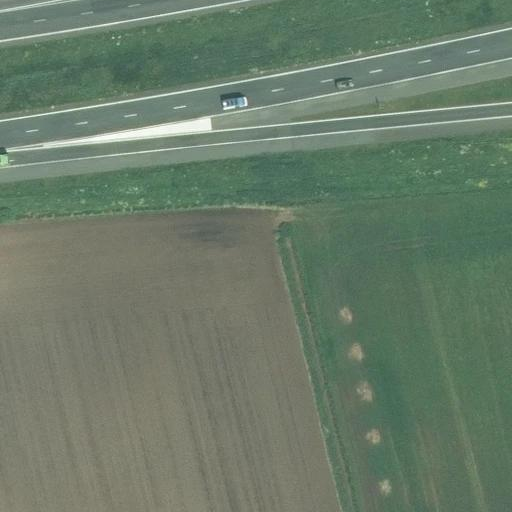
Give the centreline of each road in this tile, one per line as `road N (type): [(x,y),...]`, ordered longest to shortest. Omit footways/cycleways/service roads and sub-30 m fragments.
road 1 (motorway): [(0,137),(511,45)]
road 2 (motorway): [(0,140),(211,139),(511,113)]
road 3 (motorway): [(178,0),(0,29)]
